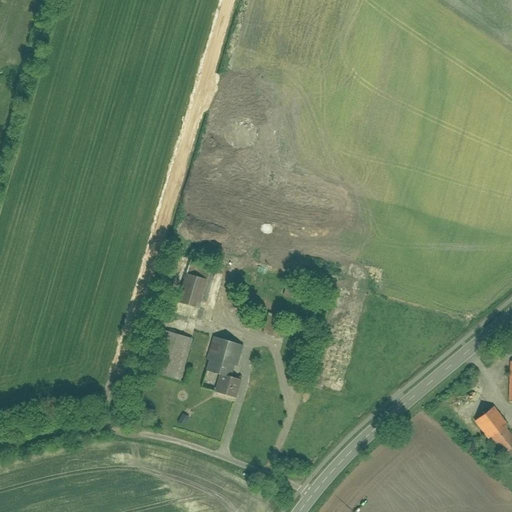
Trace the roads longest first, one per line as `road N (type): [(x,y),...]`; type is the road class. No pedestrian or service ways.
road 1 (track): [(233,103),(199,94),(109,419)]
road 2 (secondary): [(298,511),(366,436),(511,313)]
road 3 (unclassified): [(0,448),(109,419),(149,433)]
